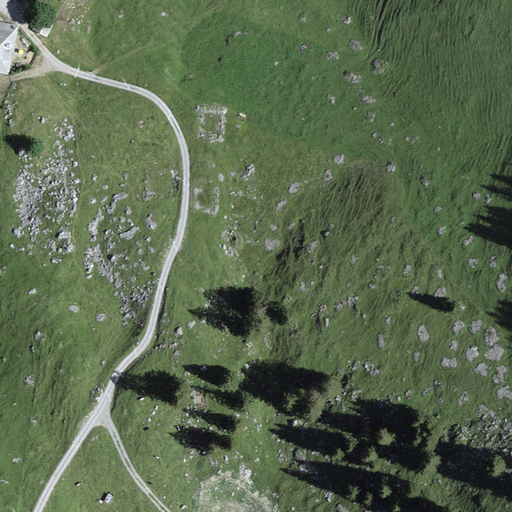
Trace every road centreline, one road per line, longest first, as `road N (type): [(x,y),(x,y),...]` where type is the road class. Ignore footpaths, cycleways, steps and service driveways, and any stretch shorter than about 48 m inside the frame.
road 1 (track): [(0,4),(52,60),(157,100),(184,146),(184,219),(150,334),(120,368),(38,511)]
road 2 (track): [(162,511),(102,406)]
